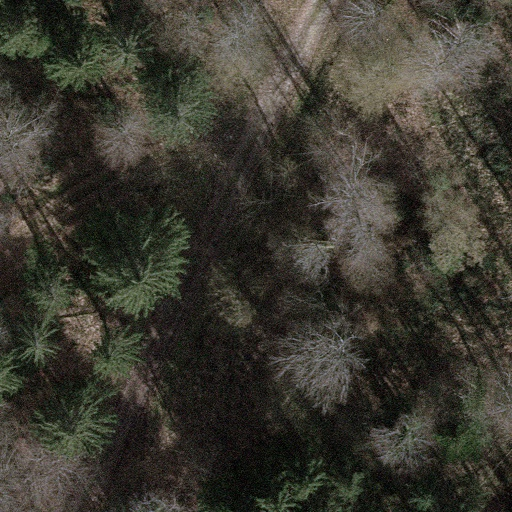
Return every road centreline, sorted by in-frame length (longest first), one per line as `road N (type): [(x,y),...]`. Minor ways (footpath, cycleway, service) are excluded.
road 1 (track): [(77,511),(232,165),(319,0)]
road 2 (track): [(0,240),(98,172),(172,160),(232,165)]
